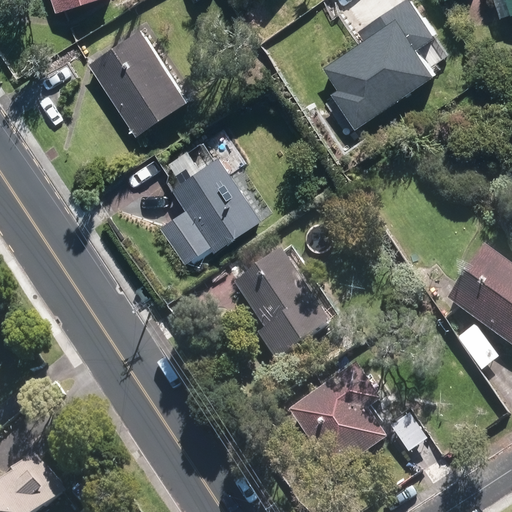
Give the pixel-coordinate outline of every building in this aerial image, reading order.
[(117,0),(55,0),(62,19),(117,0)] [(392,16),(318,78),(362,130),(436,69),(392,16)] [(146,31),(96,63),(143,136),(192,105),(146,31)] [(233,167),(188,195),(200,214),(172,231),(191,263),(219,245),(223,253),(269,225),(233,167)] [(511,271),(491,255),(463,290),(511,327),(511,271)] [(301,261),(252,289),(280,337),(273,341),(286,363),(342,331),(301,261)] [(497,361),(477,334),(462,344),(482,372),(497,361)] [(370,377),(305,417),(340,474),(393,442),(376,414),(388,407),(370,377)] [(408,411),(390,424),(410,454),(428,441),(408,411)] [(0,511),(46,511),(73,491),(46,458),(6,491),(0,484),(0,511)]
